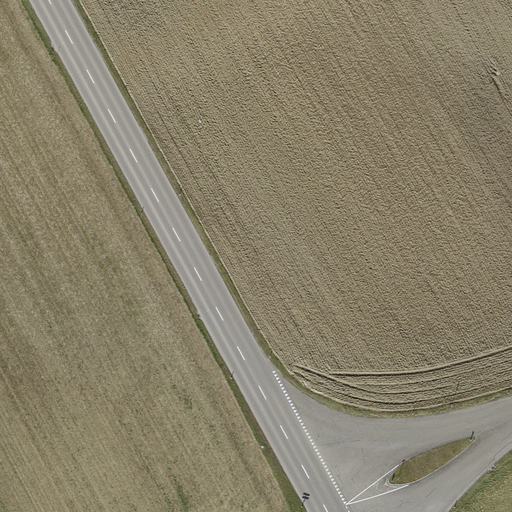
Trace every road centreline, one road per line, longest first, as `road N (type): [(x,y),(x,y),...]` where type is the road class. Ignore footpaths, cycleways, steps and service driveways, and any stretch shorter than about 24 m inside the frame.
road 1 (tertiary): [(303,464),(50,0)]
road 2 (residential): [(511,419),(368,442),(303,464)]
road 3 (residential): [(403,511),(437,493),(511,422)]
